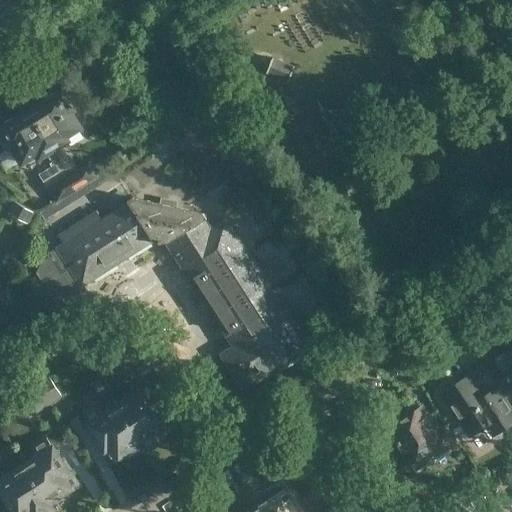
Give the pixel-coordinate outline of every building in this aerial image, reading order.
[(175,59),(181,68),(207,51),(184,16),(176,21),(149,38),(166,65),(175,59)] [(266,74),(288,83),(295,66),(272,57),(266,74)] [(77,189),(97,177),(89,164),(77,171),(67,154),(64,156),(58,146),(65,142),(63,138),(78,128),(68,112),(76,107),(65,89),(29,111),(77,189)] [(77,189),(29,111),(0,129),(0,143),(4,151),(0,153),(0,163),(6,173),(37,153),(40,157),(45,154),(51,163),(49,164),(50,167),(39,174),(48,190),(47,190),(55,203),(77,189)] [(356,164),(335,178),(345,193),(366,179),(356,164)] [(40,211),(45,219),(112,178),(108,171),(97,177),(77,189),(55,203),(40,211)] [(59,237),(63,245),(45,256),(37,273),(69,324),(95,307),(81,285),(152,240),(166,243),(234,346),(222,354),(244,389),(308,349),(300,336),(307,331),(288,302),(281,307),(263,278),(255,283),(218,225),(211,230),(204,219),(206,218),(203,213),(132,198),(126,201),(128,204),(101,221),(96,213),(59,237)] [(28,224),(34,213),(35,212),(15,201),(7,213),(28,224)] [(150,299),(171,330),(190,317),(169,286),(150,299)] [(183,340),(195,359),(197,359),(177,328),(155,341),(152,338),(137,348),(148,363),(183,340)] [(183,340),(148,363),(161,383),(174,375),(196,360),(195,359),(183,340)] [(511,347),(495,358),(511,384),(511,347)] [(511,424),(511,407),(498,386),(485,395),(471,374),(441,393),(470,437),(485,427),(492,438),(511,424)] [(36,383),(50,405),(62,397),(49,375),(36,383)] [(174,375),(161,383),(172,400),(185,392),(174,375)] [(0,396),(18,397),(18,382),(0,381),(0,396)] [(38,413),(50,405),(36,383),(24,391),(38,413)] [(119,410),(145,450),(159,441),(158,439),(172,431),(152,401),(159,396),(151,383),(130,397),(133,401),(119,410)] [(145,450),(119,410),(117,406),(103,414),(96,404),(81,414),(112,462),(139,445),(143,452),(145,450)] [(417,410),(415,407),(412,406),(407,410),(406,412),(408,416),(401,420),(399,417),(396,417),(391,420),(390,423),(391,426),(387,429),(416,475),(453,450),(457,455),(464,451),(447,423),(437,429),(428,415),(421,407),(417,410)] [(52,510),(53,510),(49,503),(77,485),(52,447),(59,443),(52,432),(31,446),(37,456),(23,465),(26,470),(52,510)] [(496,493),(511,482),(511,473),(508,467),(487,480),(496,493)] [(49,511),(52,510),(26,470),(11,479),(9,475),(0,480),(0,498),(3,496),(13,511),(49,511)] [(265,511),(296,511),(288,498),(280,502),(278,499),(264,509),(265,511)]
